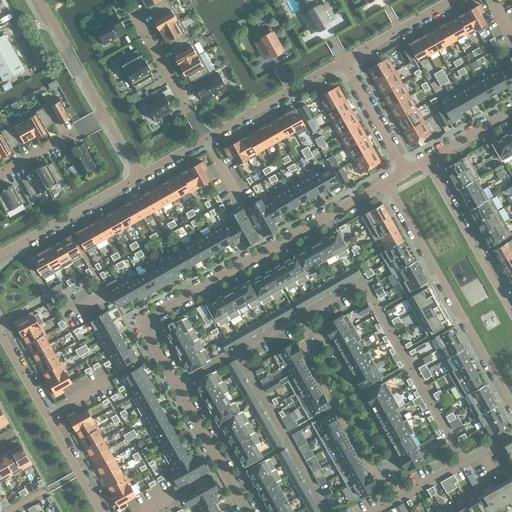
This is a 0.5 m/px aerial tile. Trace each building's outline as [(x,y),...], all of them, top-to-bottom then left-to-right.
[(141,0),(145,7),(146,6),(147,8),(148,7),(152,13),(170,3),(168,0),(141,0)] [(326,4),(321,7),(317,1),(305,8),(308,14),(303,17),(312,32),(317,29),(318,31),(330,24),(329,22),(334,19),(326,4)] [(154,22),(159,31),(180,20),(170,3),(152,13),(155,19),(154,20),(155,21),(154,22)] [(470,10),(466,12),(476,30),(477,30),(476,29),(486,24),(480,13),(483,11),(480,5),(470,10)] [(466,12),(457,17),(467,35),(476,30),(466,12)] [(120,22),(117,16),(94,29),(104,46),(127,33),(124,27),(125,27),(121,21),(120,22)] [(467,35),(457,17),(447,23),(457,39),(466,34),(466,36),(467,35)] [(165,41),(166,41),(167,42),(168,42),(172,48),(189,37),(180,20),(159,31),(165,41)] [(447,23),(438,28),(447,45),(457,39),(447,23)] [(283,51),(270,27),(258,34),(261,41),(256,44),(264,59),(270,56),(271,58),(283,51)] [(447,45),(438,28),(428,33),(438,50),(447,45)] [(419,39),(421,42),(428,55),(438,50),(428,33),(419,39)] [(0,36),(0,75),(3,81),(24,69),(4,34),(0,36)] [(127,35),(122,38),(126,45),(131,42),(127,35)] [(174,55),(174,56),(179,66),(199,55),(189,37),(172,48),(175,54),(174,55)] [(419,39),(409,44),(419,61),(428,55),(421,42),(419,39)] [(407,64),(414,60),(406,47),(399,51),(407,64)] [(124,78),(148,65),(144,58),(143,59),(141,55),(140,56),(137,50),(119,60),(122,66),(118,68),(124,78)] [(188,76),(191,83),(209,73),(199,55),(179,66),(185,76),(186,76),(186,77),(188,76)] [(367,70),(374,82),(395,71),(388,58),(381,62),(380,61),(374,65),(367,70)] [(366,68),(375,64),(373,60),(364,64),(366,68)] [(498,69),(498,70),(509,90),(511,88),(511,73),(505,61),(508,67),(499,72),(498,69)] [(151,71),(148,65),(124,78),(124,79),(128,76),(137,92),(155,82),(152,76),(153,76),(150,72),(151,71)] [(441,68),(437,71),(441,77),(445,75),(441,68)] [(509,90),(498,70),(488,75),(498,92),(507,86),(509,90)] [(374,82),(381,95),(402,83),(395,71),(374,82)] [(437,71),(433,73),(437,80),(441,77),(437,71)] [(198,91),(197,92),(201,97),(202,97),(205,102),(228,89),(218,73),(195,86),(198,91)] [(445,75),(441,77),(445,84),(449,81),(445,75)] [(488,75),(479,80),(488,97),(498,92),(488,75)] [(445,84),(441,77),(437,80),(440,86),(445,84)] [(479,80),(469,86),(479,102),(488,97),(479,80)] [(389,108),(409,96),(402,83),(381,95),(389,108)] [(345,99),(338,86),(331,90),(330,90),(324,93),(325,94),(317,98),(325,111),(345,99)] [(469,108),(479,102),(469,86),(460,91),(469,108)] [(460,113),(469,108),(460,91),(451,96),(462,116),(460,113)] [(137,92),(129,96),(134,104),(141,99),(137,92)] [(164,94),(146,105),(155,121),(174,111),(164,94)] [(409,96),(389,108),(396,120),(417,108),(409,96)] [(462,116),(451,96),(450,96),(452,100),(443,105),(452,122),(462,116)] [(52,126),(58,123),(60,125),(71,118),(60,98),(42,108),(52,126)] [(353,111),(345,99),(325,111),(332,123),(353,111)] [(16,102),(11,105),(14,111),(20,108),(16,102)] [(313,117),(306,104),(299,108),(306,121),(313,117)] [(36,138),(43,134),(48,132),(46,129),(52,126),(42,108),(25,118),(36,138)] [(403,133),(424,121),(417,108),(396,120),(403,133)] [(295,109),(285,115),(297,136),(307,130),(295,109)] [(442,127),(449,123),(442,110),(435,114),(442,127)] [(360,124),(353,111),(332,123),(339,136),(360,124)] [(285,115),(276,120),(285,137),(294,132),(296,136),(297,136),(285,115)] [(25,144),(36,138),(25,118),(7,128),(18,146),(24,142),(25,144)] [(285,137),(276,120),(266,125),(276,142),(285,137)] [(403,133),(410,145),(410,146),(431,134),(424,121),(403,133)] [(367,137),(360,124),(339,136),(346,148),(367,137)] [(276,142),(266,125),(257,131),(266,148),(276,142)] [(0,155),(1,158),(8,154),(13,151),(12,149),(18,146),(7,128),(0,131),(0,155)] [(266,148),(257,131),(247,136),(258,154),(258,153),(266,148)] [(508,133),(503,136),(511,152),(511,132),(508,135),(508,133)] [(258,154),(247,136),(238,141),(248,159),(258,154)] [(326,143),(324,140),(321,136),(315,140),(319,147),(320,146),(326,143)] [(503,138),(493,144),(502,160),(511,154),(511,152),(503,136),(502,136),(503,138)] [(374,149),(367,137),(346,148),(353,161),(374,149)] [(248,159),(238,141),(234,143),(234,144),(225,149),(229,156),(232,154),(238,164),(247,159),(248,159)] [(69,168),(74,177),(78,174),(79,176),(96,166),(83,144),(78,147),(77,146),(71,149),(72,150),(66,153),(73,165),(69,168)] [(381,162),(374,149),(353,161),(360,174),(381,162)] [(445,168),(451,179),(473,166),(467,156),(445,168)] [(194,166),(190,169),(200,187),(200,186),(209,180),(203,170),(207,168),(203,161),(194,167),(194,166)] [(36,169),(47,188),(63,179),(53,162),(47,165),(47,164),(43,166),(42,165),(36,169)] [(473,166),(451,179),(457,189),(479,177),(473,166)] [(349,180),(342,167),(335,171),(342,184),(349,180)] [(27,177),(21,180),(31,198),(47,188),(36,169),(30,172),(30,173),(26,176),(27,177)] [(190,169),(180,174),(190,192),(200,187),(190,169)] [(319,171),(318,171),(330,191),(339,186),(330,169),(320,175),(319,172),(319,171)] [(318,171),(309,177),(318,193),(327,188),(329,192),(330,191),(318,171)] [(180,174),(171,179),(180,196),(190,191),(190,192),(180,174)] [(309,177),(299,182),(309,199),(318,193),(309,177)] [(479,177),(457,189),(457,190),(459,189),(464,199),(482,189),(476,179),(479,177)] [(171,179),(161,185),(171,202),(180,196),(171,179)] [(309,199),(299,182),(290,187),(299,204),(309,199)] [(0,201),(6,213),(23,203),(12,185),(0,191),(0,201)] [(161,185),(152,190),(162,207),(171,202),(161,185)] [(290,187),(281,193),(290,209),(299,204),(290,187)] [(482,189),(464,199),(470,209),(469,210),(491,198),(488,199),(482,189)] [(152,190),(143,195),(152,212),(162,207),(152,190)] [(281,193),(271,198),(283,218),(281,214),(290,209),(281,193)] [(143,195),(133,200),(143,217),(152,212),(143,195)] [(283,218),(271,198),(272,200),(263,205),(260,200),(276,229),(277,228),(274,223),(283,218)] [(476,222),(498,210),(491,198),(469,210),(469,211),(473,218),(476,222)] [(133,200),(124,206),(133,223),(143,217),(133,200)] [(260,200),(247,207),(263,236),(276,229),(260,200)] [(29,204),(23,208),(26,214),(27,214),(32,211),(29,204)] [(368,228),(389,216),(382,204),(361,216),(368,228)] [(124,206),(114,211),(124,228),(133,223),(124,206)] [(259,238),(243,210),(230,217),(246,246),(259,238)] [(505,222),(498,210),(476,222),(483,235),(505,222)] [(114,211),(105,216),(114,233),(124,228),(114,211)] [(105,216),(96,222),(105,238),(114,233),(105,216)] [(389,216),(368,228),(375,240),(396,228),(389,216)] [(222,225),(222,226),(233,246),(242,241),(245,246),(246,246),(230,217),(229,217),(232,223),(223,228),(222,225)] [(86,227),(98,247),(96,243),(105,238),(96,222),(86,227)] [(511,234),(505,222),(483,235),(485,239),(488,246),(489,246),(490,247),(511,234)] [(222,226),(213,231),(222,248),(231,243),(233,246),(222,226)] [(86,227),(76,233),(88,253),(98,247),(86,227)] [(403,240),(396,228),(375,240),(375,241),(379,238),(385,250),(380,253),(403,240)] [(213,231),(203,236),(213,253),(222,248),(213,231)] [(326,236),(338,258),(349,252),(337,232),(327,238),(326,236)] [(70,236),(61,242),(73,263),(73,262),(70,258),(80,253),(70,236)] [(203,236),(194,242),(203,258),(213,253),(203,236)] [(321,241),(316,244),(325,260),(335,254),(338,259),(338,258),(326,236),(321,239),(321,241)] [(511,239),(493,250),(500,262),(511,255),(511,239)] [(403,240),(380,253),(386,264),(408,251),(402,241),(403,240)] [(61,242),(51,247),(63,268),(73,263),(61,242)] [(194,242),(184,247),(194,264),(203,258),(194,242)] [(310,245),(305,248),(317,270),(318,270),(315,266),(325,260),(316,244),(310,247),(310,245)] [(51,247),(42,252),(51,269),(60,264),(63,268),(51,247)] [(184,247),(175,252),(184,269),(194,264),(184,247)] [(305,250),(295,255),(308,278),(307,276),(317,270),(305,248),(304,248),(305,250)] [(413,261),(408,251),(386,264),(392,274),(415,261),(413,261)] [(51,269),(42,252),(32,258),(41,274),(51,269)] [(175,252),(166,258),(177,278),(175,274),(184,269),(175,252)] [(308,278),(295,255),(295,256),(296,258),(291,261),(289,259),(285,261),(298,284),(308,278)] [(511,255),(500,262),(507,274),(511,271),(511,255)] [(167,261),(158,266),(168,283),(177,278),(166,258),(165,258),(167,261)] [(298,284),(285,261),(284,262),(285,264),(280,267),(279,265),(274,268),(287,291),(298,284)] [(417,264),(415,261),(392,274),(393,274),(399,284),(421,271),(417,264)] [(168,283),(158,266),(149,272),(158,288),(168,283)] [(260,275),(260,276),(273,299),(283,292),(270,269),(265,272),(266,275),(261,278),(260,275)] [(425,278),(421,271),(399,284),(405,295),(427,282),(425,278)] [(149,272),(139,277),(149,294),(158,288),(149,272)] [(249,281),(262,304),(273,299),(260,276),(255,278),(256,281),(251,283),(249,281)] [(128,279),(139,299),(149,294),(139,277),(130,282),(128,279)] [(128,279),(119,284),(128,301),(137,296),(139,299),(128,279)] [(262,304),(249,281),(239,287),(238,286),(250,308),(260,302),(262,305),(262,304)] [(119,284),(109,290),(118,307),(128,301),(119,284)] [(234,290),(228,293),(240,314),(238,310),(248,304),(250,308),(238,286),(233,289),(234,290)] [(413,312),(435,299),(428,287),(406,299),(413,312)] [(222,295),(217,298),(230,320),(240,314),(228,293),(223,296),(222,295)] [(217,299),(207,305),(219,326),(230,320),(217,298),(217,299)] [(442,311),(438,305),(435,299),(413,312),(420,324),(442,311)] [(298,310),(301,308),(296,300),(293,302),(298,310)] [(291,314),(295,312),(290,303),(287,305),(291,314)] [(367,303),(357,309),(360,315),(371,310),(367,303)] [(449,324),(442,311),(420,324),(427,336),(449,324)] [(106,312),(89,321),(95,331),(112,322),(106,312)] [(325,326),(323,327),(331,340),(332,340),(331,340),(335,338),(354,327),(347,314),(342,316),(342,315),(324,325),(325,326)] [(20,331),(22,335),(40,325),(39,325),(34,316),(23,321),(21,318),(15,321),(20,331)] [(170,340),(170,341),(192,328),(186,317),(174,324),(173,321),(167,324),(169,327),(165,329),(171,340),(170,340)] [(95,331),(100,340),(117,331),(112,322),(95,331)] [(22,335),(27,345),(45,334),(40,325),(22,335)] [(354,327),(335,338),(331,340),(332,340),(331,340),(331,341),(333,340),(339,352),(361,339),(354,327)] [(458,338),(452,327),(435,337),(441,348),(458,338)] [(192,328),(170,341),(173,346),(174,345),(177,350),(198,339),(192,328)] [(117,331),(100,340),(106,350),(122,340),(117,331)] [(27,345),(32,354),(49,345),(44,336),(45,335),(45,334),(27,345)] [(229,338),(226,339),(231,348),(234,346),(229,338)] [(445,359),(464,348),(458,338),(441,348),(446,358),(445,359)] [(198,339),(177,350),(180,356),(179,357),(182,362),(204,349),(198,339)] [(349,363),(368,352),(364,354),(357,342),(361,340),(361,339),(339,352),(347,364),(349,363)] [(122,340),(106,350),(111,359),(131,348),(131,347),(127,349),(122,340)] [(276,352),(277,353),(273,356),(279,367),(303,354),(296,342),(294,343),(294,342),(276,352)] [(32,354),(38,363),(54,354),(49,345),(32,354)] [(120,367),(137,358),(131,348),(111,359),(111,360),(115,358),(120,367)] [(470,361),(463,349),(464,348),(445,359),(452,371),(448,373),(470,361)] [(204,349),(182,362),(183,361),(189,372),(210,360),(204,349)] [(368,352),(349,363),(347,364),(353,376),(354,376),(375,364),(368,352)] [(38,363),(43,373),(61,363),(61,362),(60,363),(54,354),(38,363)] [(268,393),(281,385),(288,381),(309,369),(302,357),(304,356),(303,354),(279,367),(280,369),(285,367),(289,375),(279,381),(277,378),(264,386),(268,393)] [(477,373),(470,361),(448,373),(455,385),(477,373)] [(43,373),(48,382),(66,372),(61,363),(43,373)] [(260,363),(253,367),(257,374),(264,370),(260,363)] [(383,377),(375,364),(354,376),(353,376),(361,390),(383,377)] [(147,376),(142,367),(125,376),(131,386),(147,376)] [(316,382),(309,369),(288,381),(295,394),(316,382)] [(216,371),(195,382),(201,393),(200,394),(222,382),(216,371)] [(51,386),(57,395),(63,392),(61,388),(71,382),(66,373),(67,372),(66,372),(48,382),(51,386)] [(483,385),(477,373),(455,385),(462,397),(485,384),(483,385)] [(132,397),(153,386),(147,376),(131,386),(136,395),(132,397)] [(222,382),(200,394),(203,399),(204,398),(207,404),(228,392),(222,382)] [(322,394),(323,394),(316,382),(295,394),(302,406),(322,395),(322,394)] [(372,407),(392,395),(385,382),(363,394),(371,407),(372,407)] [(485,384),(462,397),(462,398),(467,395),(473,404),(469,407),(491,395),(485,384)] [(132,397),(138,407),(154,397),(149,388),(153,386),(132,397)] [(228,392),(207,404),(210,409),(209,410),(212,415),(234,402),(229,404),(224,395),(228,392)] [(309,419),(330,407),(323,394),(322,394),(322,395),(302,406),(309,419)] [(399,407),(392,395),(372,407),(371,407),(378,420),(399,407)] [(497,405),(491,395),(469,407),(475,418),(497,405)] [(138,407),(143,416),(160,407),(154,397),(138,407)] [(234,402),(212,415),(213,415),(219,425),(242,412),(242,411),(240,413),(234,402)] [(484,426),(501,416),(495,406),(497,405),(475,418),(478,416),(484,426)] [(0,426),(8,422),(0,407),(0,426)] [(143,416),(148,425),(165,416),(160,407),(143,416)] [(378,420),(385,432),(407,420),(406,419),(402,422),(395,410),(400,408),(399,407),(378,420)] [(68,416),(74,426),(73,426),(75,430),(93,419),(92,419),(87,410),(77,416),(75,412),(68,416)] [(319,437),(339,425),(340,425),(333,411),(311,423),(319,437)] [(222,430),(225,435),(248,422),(242,412),(219,425),(222,424),(224,429),(222,430)] [(298,426),(298,425),(295,420),(293,421),(289,414),(281,418),(288,431),(298,426)] [(148,425),(154,435),(170,425),(165,416),(148,425)] [(501,416),(484,426),(490,437),(507,427),(501,416)] [(75,430),(81,439),(99,429),(93,419),(75,430)] [(385,432),(392,445),(414,432),(407,420),(385,432)] [(248,422),(225,435),(227,434),(230,439),(228,440),(231,445),(254,432),(248,422)] [(154,435),(159,444),(176,435),(170,425),(154,435)] [(319,437),(326,449),(347,437),(340,425),(339,425),(319,437)] [(81,439),(86,449),(103,439),(97,430),(99,429),(81,439)] [(254,432),(231,445),(231,446),(233,444),(236,450),(234,451),(237,456),(260,443),(254,432)] [(417,447),(410,435),(414,433),(414,432),(392,445),(399,457),(398,457),(398,458),(417,447)] [(159,444),(164,454),(181,444),(176,435),(159,444)] [(333,462),(352,451),(354,449),(347,437),(326,449),(333,462)] [(86,449),(91,458),(108,448),(103,439),(86,449)] [(448,446),(444,439),(437,443),(441,450),(448,446)] [(271,446),(273,449),(282,444),(280,441),(271,446)] [(511,459),(511,479),(483,496),(488,504),(484,506),(487,511),(501,511),(511,506),(511,441),(504,446),(511,459)] [(260,443),(237,456),(239,455),(242,460),(240,461),(243,467),(262,456),(256,446),(260,443)] [(181,444),(164,454),(170,463),(190,452),(190,451),(186,453),(181,444)] [(32,463),(21,445),(12,450),(22,469),(32,463)] [(425,461),(424,460),(417,447),(398,458),(398,457),(397,458),(405,471),(406,470),(407,471),(425,461)] [(91,458),(97,467),(113,458),(108,448),(91,458)] [(340,474),(359,463),(361,462),(354,449),(352,451),(333,462),(340,474)] [(22,469),(12,450),(2,455),(13,474),(22,469)] [(195,461),(190,452),(170,463),(170,464),(172,462),(177,471),(172,474),(200,458),(195,461)] [(13,474),(2,455),(0,456),(0,473),(3,479),(13,474)] [(97,467),(102,477),(119,467),(113,458),(97,467)] [(172,474),(179,487),(208,471),(200,458),(172,474)] [(251,482),(252,482),(275,469),(269,458),(246,471),(249,477),(251,475),(254,481),(251,482)] [(347,486),(369,474),(369,473),(368,474),(361,462),(359,463),(340,474),(344,472),(351,484),(347,486)] [(102,477),(107,486),(125,476),(125,475),(124,476),(119,467),(102,477)] [(257,492),(258,493),(281,480),(275,469),(252,482),(255,487),(257,486),(260,491),(257,492)] [(347,486),(354,499),(358,497),(359,498),(367,494),(376,488),(376,487),(378,486),(370,473),(369,473),(369,474),(347,486)] [(474,474),(470,476),(476,488),(481,486),(474,474)] [(107,486),(113,495),(131,485),(125,476),(107,486)] [(218,489),(210,476),(182,492),(189,505),(218,489)] [(263,503),(264,503),(282,493),(277,483),(281,480),(258,493),(260,498),(263,496),(266,501),(263,503)] [(115,499),(121,509),(127,505),(125,501),(135,496),(130,486),(131,486),(131,485),(113,495),(115,499)] [(213,492),(218,489),(189,505),(195,503),(199,511),(197,511),(198,511),(218,501),(213,492)] [(271,511),(272,511),(288,503),(282,493),(264,503),(266,508),(269,507),(272,511),(271,511)] [(6,506),(9,504),(4,495),(1,497),(6,506)] [(478,496),(466,503),(470,511),(487,511),(484,506),(478,496)] [(334,511),(341,507),(337,500),(330,504),(334,511)] [(218,501),(198,511),(219,511),(215,504),(218,502),(218,501)] [(293,511),(288,503),(272,511),(293,511)] [(470,511),(466,503),(465,503),(467,506),(457,511),(470,511)]
